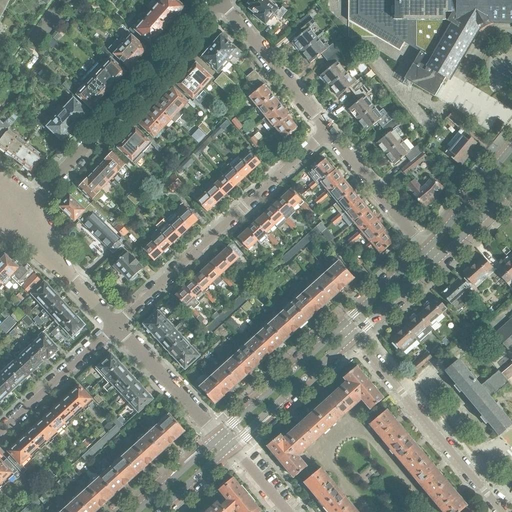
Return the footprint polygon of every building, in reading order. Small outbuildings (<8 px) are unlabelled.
[(2,0),(0,0),(0,4),(6,8),(9,2),(2,0)] [(184,7),(176,0),(161,0),(160,2),(176,16),(177,15),(178,15),(180,13),(180,11),(184,7)] [(249,0),(250,3),(249,3),(253,6),(250,9),(256,14),(255,15),(258,18),(259,19),(261,21),(263,21),(265,23),(273,14),(281,20),(288,11),(283,7),(280,10),(279,9),(279,10),(266,0),(249,0)] [(349,0),(349,36),(377,37),(400,51),(405,42),(408,44),(409,23),(401,23),(401,0),(349,0)] [(511,0),(401,0),(401,23),(409,23),(408,44),(420,51),(404,78),(435,96),(446,77),(450,79),(480,28),(480,29),(491,24),(491,23),(511,22),(511,0)] [(176,16),(160,2),(152,11),(168,25),(169,24),(170,24),(172,22),(172,20),(176,16)] [(115,7),(111,3),(106,8),(111,12),(115,7)] [(81,6),(77,10),(82,14),(85,10),(81,6)] [(168,25),(152,11),(144,20),(160,34),(163,30),(165,30),(167,28),(167,26),(168,25)] [(106,18),(101,14),(96,19),(101,23),(106,18)] [(160,34),(144,20),(140,16),(131,26),(132,27),(139,33),(151,44),(155,40),(157,39),(159,37),(159,35),(160,34)] [(302,52),(319,38),(310,27),(316,23),(311,16),(310,16),(305,21),(298,26),(304,32),(293,41),(302,52)] [(139,33),(132,27),(130,30),(137,36),(139,33)] [(121,41),(120,42),(138,58),(139,57),(141,57),(143,55),(142,53),(147,49),(133,37),(129,32),(124,37),(124,36),(120,40),(121,41)] [(212,45),(212,46),(229,62),(234,56),(237,58),(240,56),(241,53),(226,39),(227,37),(226,35),(223,34),(222,35),(221,35),(216,41),(214,41),(212,43),(212,45)] [(339,50),(333,43),(329,46),(327,43),(324,42),(323,43),(319,38),(302,52),(311,63),(321,54),(326,60),(339,50)] [(56,42),(53,39),(48,44),(51,48),(56,42)] [(117,39),(109,48),(111,51),(129,67),(134,63),(135,63),(137,61),(137,59),(138,58),(120,42),(117,39)] [(37,47),(31,42),(24,49),(30,54),(37,47)] [(229,62),(212,46),(211,47),(209,47),(206,50),(207,52),(202,58),(220,73),(223,69),(223,67),(225,67),(229,62)] [(103,47),(100,50),(105,54),(105,53),(111,59),(112,59),(115,62),(117,60),(103,47)] [(339,50),(326,60),(332,66),(321,75),(330,86),(346,72),(338,62),(344,57),(339,50)] [(39,59),(34,55),(26,65),(30,68),(39,59)] [(111,59),(103,68),(117,81),(118,80),(119,80),(122,77),(122,76),(125,72),(124,70),(115,62),(112,59),(111,59)] [(97,62),(88,71),(108,90),(109,89),(111,89),(113,86),(113,85),(117,81),(103,68),(97,62)] [(188,73),(187,74),(204,90),(214,79),(196,63),(192,68),(191,68),(188,71),(188,73)] [(88,71),(80,81),(86,86),(100,99),(104,95),(105,95),(108,92),(108,91),(108,90),(88,71)] [(227,84),(232,89),(236,84),(223,72),(218,77),(219,77),(227,85),(227,84)] [(346,72),(330,86),(338,97),(349,88),(354,94),(367,84),(361,77),(357,81),(354,77),(352,79),(346,72)] [(262,79),(257,73),(248,80),(253,86),(262,79)] [(49,78),(44,74),(38,81),(43,85),(49,78)] [(182,79),(178,84),(194,99),(194,100),(193,102),(201,109),(204,113),(205,114),(208,111),(201,104),(205,99),(204,99),(208,93),(204,90),(187,74),(186,75),(184,75),(182,78),(182,79)] [(218,77),(214,81),(228,94),(232,89),(227,84),(227,85),(219,77),(218,77)] [(253,86),(251,88),(255,93),(265,84),(266,84),(262,79),(253,86)] [(64,86),(70,92),(74,88),(66,81),(63,84),(64,86)] [(258,107),(273,94),(265,84),(255,93),(249,97),(258,107)] [(367,84),(354,94),(360,100),(349,109),(358,120),(374,106),(366,95),(372,90),(367,84)] [(86,86),(77,95),(91,108),(95,104),(97,104),(99,101),(99,100),(100,99),(86,86)] [(188,101),(174,88),(170,92),(168,92),(166,95),(166,96),(165,97),(180,111),(188,101)] [(282,104),(273,94),(258,107),(266,117),(282,104)] [(180,111),(165,97),(162,101),(160,101),(158,103),(158,105),(157,106),(172,119),(175,123),(184,114),(180,111)] [(74,99),(65,108),(79,121),(80,120),(81,120),(84,117),(84,116),(88,112),(74,99)] [(285,109),(282,104),(266,117),(274,128),(275,127),(290,114),(288,113),(289,112),(286,109),(285,109)] [(172,119),(157,106),(156,107),(155,107),(152,109),(152,111),(149,115),(163,128),(172,119)] [(383,116),(374,106),(358,120),(366,131),(377,122),(382,128),(395,118),(389,111),(383,116)] [(79,121),(65,108),(56,117),(70,130),(74,126),(75,126),(78,123),(78,122),(79,121)] [(7,131),(19,116),(15,112),(9,118),(3,113),(0,116),(0,135),(5,129),(7,131)] [(453,112),(448,118),(459,127),(464,121),(453,112)] [(293,118),(290,114),(275,127),(284,139),(298,127),(291,119),(293,118)] [(163,128),(149,115),(148,116),(146,116),(144,118),(144,120),(140,124),(155,138),(163,128)] [(70,130),(56,117),(47,127),(61,140),(65,135),(67,135),(69,133),(69,131),(70,130)] [(235,126),(240,122),(236,117),(232,121),(235,126)] [(44,123),(37,118),(34,122),(41,127),(44,123)] [(395,118),(382,128),(387,134),(377,143),(385,154),(402,140),(394,130),(400,125),(395,118)] [(240,122),(235,126),(239,130),(244,127),(240,122)] [(202,123),(198,128),(199,128),(207,136),(211,131),(202,123)] [(223,130),(220,127),(219,126),(215,131),(218,135),(223,130)] [(149,136),(147,139),(136,129),(132,133),(130,133),(128,136),(128,137),(127,138),(142,152),(151,143),(155,148),(159,152),(162,149),(162,148),(157,143),(149,136)] [(15,158),(26,144),(8,130),(0,141),(0,146),(1,147),(1,149),(4,151),(5,150),(8,152),(8,154),(11,156),(12,156),(15,158)] [(451,146),(446,153),(459,164),(472,149),(477,143),(462,130),(449,145),(451,146)] [(214,139),(218,135),(215,131),(210,136),(214,139)] [(254,144),(258,141),(254,136),(250,139),(254,144)] [(127,138),(126,137),(117,147),(130,159),(128,162),(134,168),(138,171),(141,168),(133,161),(142,152),(134,144),(127,138)] [(203,143),(198,147),(201,151),(206,147),(208,144),(210,143),(207,140),(203,143)] [(411,150),(402,140),(385,154),(394,165),(405,155),(411,162),(422,151),(417,145),(411,150)] [(38,166),(45,158),(26,144),(15,158),(18,160),(19,162),(21,164),(23,164),(25,166),(25,167),(28,169),(29,169),(33,172),(38,166)] [(238,156),(241,159),(251,171),(260,162),(251,152),(253,150),(249,146),(238,156)] [(201,151),(198,147),(193,152),(196,156),(201,151)] [(123,167),(125,165),(131,171),(134,168),(128,162),(126,164),(113,151),(104,161),(105,161),(117,173),(118,172),(120,175),(122,175),(126,171),(126,169),(123,167)] [(422,151),(411,162),(402,169),(406,174),(428,157),(423,151),(422,151)] [(181,164),(184,168),(190,163),(192,165),(195,162),(190,156),(181,164)] [(251,171),(241,159),(232,168),(243,179),(251,171)] [(317,178),(321,183),(337,170),(333,165),(332,166),(325,159),(311,170),(318,178),(317,178)] [(117,173),(105,161),(104,162),(102,162),(101,164),(101,165),(96,169),(109,182),(117,173)] [(184,168),(181,164),(176,169),(179,172),(184,168)] [(243,179),(232,168),(229,164),(220,172),(224,175),(234,187),(243,179)] [(37,175),(42,169),(38,166),(33,172),(37,175)] [(109,182),(96,169),(92,174),(91,174),(89,176),(89,177),(88,178),(101,190),(109,182)] [(345,180),(337,170),(321,183),(329,193),(345,180)] [(183,183),(173,173),(163,182),(164,183),(160,186),(163,190),(164,191),(171,190),(173,192),(183,183)] [(234,187),(224,175),(215,183),(225,195),(234,187)] [(101,190),(88,178),(79,187),(92,199),(101,190)] [(317,178),(314,181),(312,182),(316,187),(321,183),(317,178)] [(421,188),(421,187),(415,180),(408,185),(415,194),(414,194),(423,205),(436,195),(437,196),(443,188),(431,178),(426,184),(421,188)] [(225,195),(215,183),(211,180),(202,188),(206,192),(216,203),(225,195)] [(345,180),(329,193),(337,203),(353,190),(345,180)] [(316,187),(312,182),(308,185),(312,190),(316,187)] [(293,208),(298,203),(300,206),(304,202),(291,189),(281,198),(285,203),(285,202),(286,204),(287,203),(288,204),(289,204),(293,208)] [(361,200),(353,190),(337,203),(345,213),(361,200)] [(78,220),(92,206),(90,204),(89,206),(83,199),(84,198),(76,191),(61,207),(66,212),(64,213),(67,216),(69,215),(70,216),(69,217),(72,220),(73,218),(75,220),(76,218),(78,220)] [(159,194),(155,191),(151,196),(154,199),(159,194)] [(132,192),(127,197),(136,206),(141,200),(137,197),(132,192)] [(216,203),(206,192),(197,200),(207,211),(216,203)] [(323,200),(329,196),(325,192),(320,196),(323,200)] [(149,204),(154,199),(151,196),(150,196),(146,201),(149,204)] [(318,205),(323,200),(320,196),(314,200),(318,205)] [(281,198),(273,205),(286,220),(289,217),(296,211),(293,208),(289,204),(288,204),(287,203),(286,204),(285,202),(285,203),(281,198)] [(369,210),(361,200),(345,213),(353,223),(369,210)] [(304,210),(309,207),(304,202),(300,206),(304,210)] [(149,209),(143,203),(142,203),(138,207),(142,211),(144,214),(149,209)] [(184,204),(175,212),(189,228),(198,219),(184,204)] [(286,220),(273,205),(265,212),(269,217),(270,219),(269,219),(271,221),(270,221),(274,225),(281,219),(283,222),(284,221),(286,220)] [(92,206),(78,220),(93,234),(98,239),(109,250),(114,245),(118,249),(123,245),(127,241),(124,237),(122,235),(120,237),(105,222),(107,220),(92,206)] [(142,211),(138,207),(132,213),(136,217),(142,211)] [(313,211),(309,207),(304,210),(309,215),(313,211)] [(369,210),(353,223),(361,233),(378,220),(369,210)] [(189,228),(175,212),(166,220),(170,225),(180,236),(189,228)] [(265,212),(256,221),(266,233),(274,225),(270,221),(271,221),(269,219),(270,219),(269,217),(265,212)] [(334,225),(340,220),(336,216),(331,220),(334,225)] [(293,222),(289,217),(286,220),(284,221),(289,226),(293,222)] [(115,228),(124,237),(130,232),(124,226),(128,222),(125,218),(115,228)] [(378,220),(361,233),(369,242),(385,229),(378,220)] [(256,221),(246,230),(250,235),(250,234),(252,235),(254,236),(258,240),(266,233),(256,221)] [(170,225),(161,233),(172,244),(180,236),(170,225)] [(328,228),(323,233),(327,237),(332,233),(328,228)] [(389,234),(385,229),(369,242),(373,247),(374,246),(382,256),(388,251),(386,249),(394,242),(388,235),(389,234)] [(250,235),(246,230),(238,238),(244,245),(248,249),(258,240),(254,236),(252,235),(250,234),(250,235)] [(353,236),(356,241),(362,236),(358,232),(353,236)] [(172,244),(161,233),(152,241),(163,252),(172,244)] [(270,242),(275,238),(270,233),(266,237),(270,242)] [(356,241),(353,236),(347,241),(351,245),(356,241)] [(244,245),(238,238),(234,241),(241,248),(244,245)] [(275,238),(270,242),(275,246),(279,242),(275,238)] [(311,252),(320,244),(316,239),(307,248),(311,252)] [(135,249),(127,241),(123,245),(128,251),(131,253),(135,249)] [(163,252),(152,241),(143,249),(154,260),(163,252)] [(373,247),(369,242),(365,246),(369,250),(373,247)] [(243,254),(233,243),(219,255),(223,260),(223,259),(225,261),(226,260),(227,261),(231,265),(243,254)] [(284,245),(281,248),(285,251),(289,247),(286,243),(284,245)] [(369,250),(365,246),(361,249),(364,254),(369,250)] [(131,253),(128,251),(127,252),(125,250),(118,257),(120,259),(112,266),(119,273),(121,271),(130,280),(132,281),(137,276),(136,274),(142,268),(137,263),(138,262),(131,253)] [(29,270),(22,263),(21,265),(9,253),(6,256),(5,255),(0,260),(0,265),(13,279),(29,293),(41,281),(34,274),(35,273),(31,269),(29,270)] [(219,255),(211,263),(223,276),(224,275),(222,273),(231,265),(227,261),(226,260),(225,261),(223,259),(223,260),(219,255)] [(363,264),(355,255),(350,259),(358,268),(363,264)] [(473,285),(491,268),(493,267),(483,256),(463,274),(468,280),(464,283),(468,288),(472,285),(473,285)] [(506,283),(511,277),(511,257),(496,272),(506,283)] [(323,260),(320,263),(325,269),(328,266),(323,260)] [(316,283),(331,299),(355,278),(340,261),(316,283)] [(223,276),(211,263),(203,270),(207,274),(207,275),(208,276),(207,277),(208,278),(208,279),(212,283),(213,282),(217,286),(224,281),(221,278),(223,276)] [(325,269),(320,263),(317,266),(322,272),(325,269)] [(0,281),(3,285),(5,286),(13,279),(0,265),(0,281)] [(203,270),(193,279),(204,290),(212,283),(208,279),(208,278),(207,277),(208,276),(207,275),(207,274),(203,270)] [(226,283),(230,279),(226,274),(224,275),(223,276),(221,278),(224,281),(226,283)] [(261,287),(267,282),(263,278),(257,283),(261,287)] [(468,288),(464,283),(458,278),(441,293),(451,305),(469,289),(468,288)] [(204,290),(193,279),(184,288),(188,292),(188,291),(190,293),(190,292),(192,293),(196,297),(195,298),(199,302),(205,296),(204,294),(206,293),(204,290)] [(234,284),(230,279),(226,283),(230,287),(234,284)] [(305,287),(300,281),(297,284),(302,290),(305,287)] [(39,304),(53,291),(52,291),(53,289),(50,286),(48,286),(44,282),(41,285),(41,286),(32,295),(39,304)] [(316,283),(293,303),(308,320),(331,299),(316,283)] [(298,293),(302,290),(297,284),(293,287),(298,293)] [(188,292),(184,288),(175,295),(186,307),(190,303),(191,305),(187,308),(196,318),(200,315),(194,309),(200,303),(199,302),(195,298),(196,297),(192,293),(190,292),(190,293),(188,291),(188,292)] [(44,315),(61,299),(57,296),(57,294),(55,292),(53,292),(53,291),(39,304),(44,308),(41,311),(44,315)] [(208,291),(206,292),(206,293),(204,294),(205,296),(208,299),(212,295),(208,291)] [(21,301),(24,298),(19,293),(16,296),(21,301)] [(212,295),(208,299),(212,303),(216,300),(212,295)] [(170,300),(178,309),(182,305),(174,296),(170,300)] [(418,314),(428,326),(430,324),(432,326),(437,322),(435,320),(447,309),(437,297),(418,314)] [(55,320),(68,308),(68,307),(68,306),(65,303),(64,303),(61,299),(44,315),(47,318),(50,315),(55,320)] [(248,302),(242,307),(246,312),(252,306),(248,302)] [(308,320),(293,303),(270,324),(285,341),(308,320)] [(18,308),(17,309),(11,316),(18,322),(25,314),(18,308)] [(68,308),(55,320),(59,325),(51,333),(54,336),(58,333),(63,329),(72,320),(76,316),(68,308)] [(153,333),(167,320),(159,310),(144,324),(148,328),(148,330),(150,332),(152,333),(153,333)] [(418,314),(404,327),(416,340),(423,334),(421,332),(428,326),(418,314)] [(22,320),(29,327),(33,322),(27,315),(22,320)] [(3,321),(11,329),(16,323),(9,316),(3,321)] [(38,316),(33,319),(36,322),(34,323),(35,324),(42,324),(44,323),(38,316)] [(72,320),(63,329),(67,333),(65,335),(69,339),(84,325),(76,316),(72,320)] [(511,318),(494,334),(508,350),(511,345),(511,318)] [(176,328),(175,328),(167,320),(153,333),(153,334),(153,336),(156,338),(157,338),(161,342),(176,328)] [(11,329),(3,321),(2,323),(0,324),(0,327),(6,334),(11,329)] [(181,323),(175,328),(176,328),(161,342),(164,346),(164,347),(167,350),(168,350),(169,351),(184,337),(179,332),(184,327),(181,323)] [(213,330),(208,324),(208,325),(205,327),(206,328),(208,331),(210,332),(213,330)] [(285,341),(270,324),(246,345),(262,362),(285,341)] [(220,338),(228,331),(223,325),(215,332),(220,338)] [(416,340),(404,327),(390,339),(400,351),(401,350),(403,352),(416,340)] [(41,338),(36,343),(48,357),(49,358),(57,350),(56,349),(57,348),(43,333),(39,336),(41,338)] [(177,360),(192,346),(184,337),(169,351),(170,351),(170,353),(172,356),(174,356),(177,360)] [(450,342),(446,337),(442,340),(446,345),(450,342)] [(48,357),(36,343),(27,351),(39,365),(40,364),(42,364),(44,362),(44,360),(48,357)] [(436,354),(442,350),(437,344),(432,349),(436,354)] [(246,345),(224,365),(240,382),(262,362),(246,345)] [(200,355),(200,354),(192,346),(177,360),(181,363),(181,365),(183,368),(185,368),(185,369),(200,355)] [(39,365),(27,351),(18,360),(30,373),(34,369),(36,370),(38,367),(38,365),(39,365)] [(417,370),(432,357),(427,352),(412,365),(417,370)] [(105,378),(120,363),(119,363),(119,361),(117,358),(115,358),(112,354),(96,369),(105,378)] [(30,373),(18,360),(9,368),(21,381),(22,380),(24,381),(27,378),(27,376),(30,373)] [(491,398),(509,382),(508,381),(511,376),(511,364),(501,373),(499,370),(481,386),(475,380),(477,378),(471,371),(470,373),(459,360),(447,370),(446,371),(457,383),(454,386),(460,393),(462,390),(483,415),(480,417),(486,424),(489,422),(499,435),(500,434),(511,424),(511,423),(502,411),(504,409),(498,402),(496,404),(491,398)] [(107,392),(128,372),(125,368),(125,367),(122,364),(121,364),(120,363),(105,378),(109,382),(103,388),(107,392)] [(240,382),(224,365),(200,387),(215,404),(240,382)] [(344,377),(347,381),(362,399),(370,409),(384,398),(357,366),(344,377)] [(21,381),(9,368),(0,376),(13,389),(16,386),(18,386),(21,384),(21,382),(21,381)] [(121,395),(136,381),(136,380),(136,378),(133,376),(132,376),(128,372),(107,392),(110,396),(116,390),(121,395)] [(13,389),(0,376),(0,393),(4,397),(5,397),(6,397),(9,394),(9,393),(13,389)] [(129,404),(144,390),(141,386),(141,384),(139,382),(137,382),(136,381),(121,395),(129,404)] [(362,399),(347,381),(315,409),(331,428),(362,399)] [(94,401),(80,386),(79,387),(77,387),(74,389),(74,391),(71,394),(86,410),(89,407),(88,406),(94,401)] [(137,413),(153,399),(152,398),(152,396),(150,393),(148,393),(144,390),(129,404),(137,413)] [(86,410),(71,394),(67,397),(65,397),(63,399),(63,401),(62,402),(76,417),(81,413),(82,414),(86,410)] [(76,417),(62,402),(61,403),(59,403),(56,405),(56,407),(53,410),(68,427),(72,423),(71,422),(76,417)] [(315,409),(283,438),(299,456),(331,428),(315,409)] [(390,448),(407,433),(387,409),(370,424),(390,448)] [(68,427),(53,410),(49,413),(48,413),(45,416),(45,417),(44,418),(58,434),(64,429),(65,430),(68,427)] [(115,416),(117,415),(112,410),(109,415),(112,419),(115,416)] [(170,414),(147,435),(162,452),(186,431),(170,414)] [(123,425),(115,416),(112,419),(112,420),(120,428),(123,425)] [(58,434),(44,418),(43,419),(42,419),(39,421),(39,423),(35,426),(51,443),(54,440),(53,439),(58,434)] [(113,428),(114,426),(109,422),(105,426),(109,431),(110,430),(113,428)] [(51,443),(35,426),(32,430),(30,430),(28,432),(28,434),(27,435),(41,450),(46,445),(47,446),(51,443)] [(99,436),(105,431),(102,427),(97,432),(99,436)] [(407,433),(390,448),(410,472),(427,457),(407,433)] [(299,456),(283,438),(280,434),(267,446),(295,477),(307,466),(299,456)] [(41,450),(27,435),(26,436),(24,435),(21,438),(21,440),(18,443),(33,459),(36,456),(35,455),(41,450)] [(162,452),(147,435),(124,456),(139,473),(162,452)] [(82,442),(87,448),(91,444),(86,439),(82,442)] [(33,459),(18,443),(14,446),(13,446),(10,448),(10,450),(9,451),(12,455),(8,458),(23,474),(27,470),(23,466),(28,461),(29,462),(33,459)] [(84,451),(80,446),(75,451),(78,456),(84,451)] [(61,454),(69,463),(73,459),(70,456),(65,451),(61,454)] [(139,473),(124,456),(100,477),(116,494),(139,473)] [(447,481),(427,457),(410,472),(430,496),(447,481)] [(21,475),(7,459),(3,463),(0,459),(0,477),(6,484),(10,481),(9,479),(13,475),(17,479),(21,475)] [(65,468),(60,463),(56,467),(61,471),(65,468)] [(324,506),(341,492),(321,467),(304,482),(324,506)] [(46,473),(52,480),(55,476),(49,470),(46,473)] [(52,480),(46,473),(42,476),(48,483),(52,480)] [(206,511),(259,511),(262,510),(232,476),(219,488),(229,499),(222,505),(218,500),(206,511)] [(100,477),(77,498),(90,511),(95,511),(116,494),(100,477)] [(447,481),(430,496),(443,511),(459,511),(468,505),(447,481)] [(358,511),(341,492),(324,506),(329,511),(358,511)] [(90,511),(77,498),(62,511),(90,511)]
